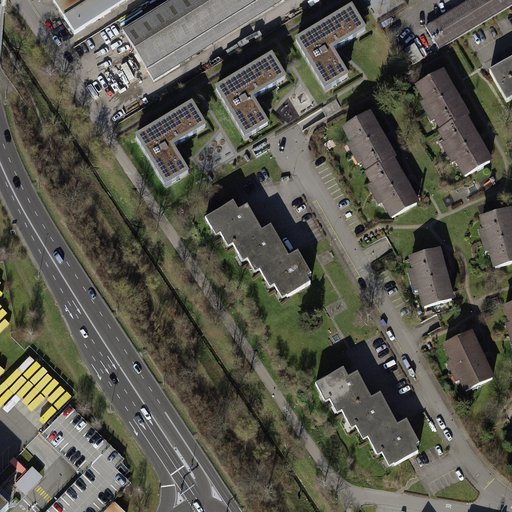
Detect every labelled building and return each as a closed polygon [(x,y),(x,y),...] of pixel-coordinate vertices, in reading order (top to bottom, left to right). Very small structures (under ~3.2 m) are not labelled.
[(54,0),(76,34),(131,0),(54,0)] [(179,0),(125,34),(155,82),(285,0),(179,0)] [(511,0),(469,0),(424,28),(437,50),(511,5),(511,0)] [(353,9),(294,44),(324,96),(349,81),(333,54),(367,35),(353,9)] [(271,57),(213,92),(244,144),(269,129),(253,103),(286,82),(271,57)] [(511,61),(507,64),(489,74),(507,105),(511,102),(511,61)] [(445,74),(417,90),(425,105),(421,107),(431,125),(435,123),(441,134),(439,135),(446,146),(442,148),(452,166),(455,164),(464,180),(493,163),(479,138),(469,121),(471,119),(458,96),(445,74)] [(191,106),(133,141),(164,193),(189,178),(173,151),(206,131),(191,106)] [(370,115),(342,131),(350,146),(347,148),(358,168),(362,166),(367,175),(365,176),(371,187),(367,189),(379,209),(382,207),(390,221),(419,205),(405,180),(394,161),(396,160),(383,138),(370,115)] [(233,203),(206,218),(216,237),(220,235),(227,246),(233,243),(243,261),(247,259),(255,273),(260,270),(270,288),(273,286),(281,301),(310,284),(307,279),(312,276),(299,254),(289,259),(271,227),(262,232),(248,207),(238,212),(236,208),(233,203)] [(511,212),(511,213),(480,221),(483,233),(479,234),(485,255),(489,254),(494,272),(511,266),(511,212)] [(441,251),(409,260),(413,273),(409,274),(415,295),(419,294),(424,313),(456,304),(441,251)] [(473,334),(443,349),(451,365),(447,367),(457,387),(460,386),(466,397),(497,382),(473,334)] [(342,370),(315,384),(325,403),(329,401),(336,415),(342,412),(351,430),(356,427),(363,440),(368,437),(378,456),(382,454),(389,467),(417,453),(414,446),(417,445),(406,423),(397,428),(380,396),(371,400),(358,375),(348,380),(342,370)] [(41,426),(70,404),(54,382),(25,404),(41,426)] [(80,468),(84,469),(83,475),(47,511),(126,511),(115,501),(133,483),(118,468),(126,459),(88,423),(86,433),(80,432),(75,437),(80,438),(83,440),(80,453),(72,451),(71,454),(69,451),(68,456),(80,468)] [(34,467),(17,486),(28,496),(45,478),(34,467)]
